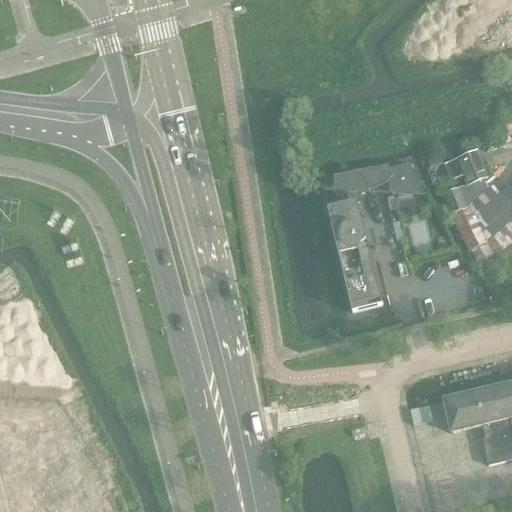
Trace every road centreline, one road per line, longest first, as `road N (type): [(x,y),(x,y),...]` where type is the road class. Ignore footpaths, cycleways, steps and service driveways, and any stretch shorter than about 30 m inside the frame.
road 1 (tertiary): [(99,0),(168,287),(204,335)]
road 2 (tertiary): [(204,335),(213,279),(152,0)]
road 3 (tertiary): [(247,511),(204,335)]
road 4 (residential): [(390,377),(387,405),(418,511)]
road 5 (residential): [(390,377),(414,360),(511,339)]
